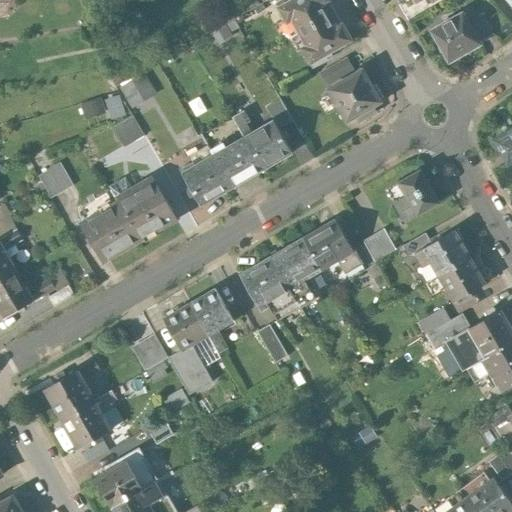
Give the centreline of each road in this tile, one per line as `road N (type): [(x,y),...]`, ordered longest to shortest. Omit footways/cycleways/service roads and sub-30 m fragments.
road 1 (residential): [(0,365),(414,128)]
road 2 (residential): [(0,388),(69,511)]
road 3 (residential): [(511,249),(447,135)]
